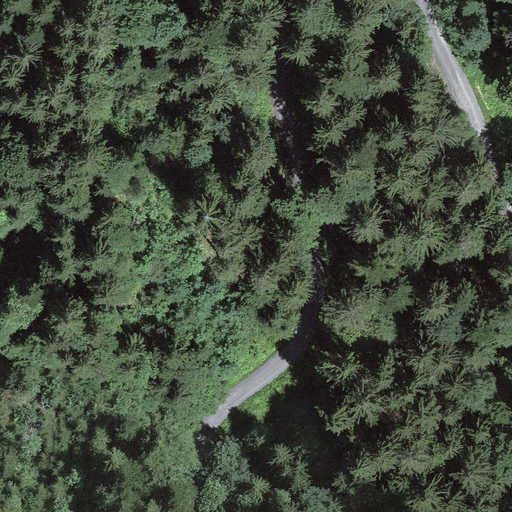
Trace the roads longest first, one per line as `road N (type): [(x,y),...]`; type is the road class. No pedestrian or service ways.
road 1 (track): [(282,0),(277,91),(311,206),(316,296),(286,357),(234,396),(198,440),(188,511)]
road 2 (track): [(511,216),(421,0)]
